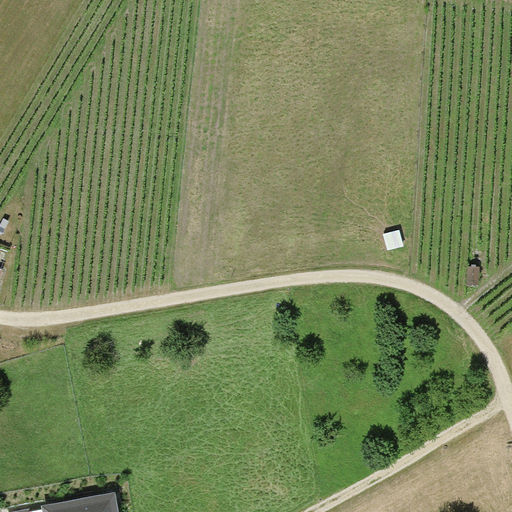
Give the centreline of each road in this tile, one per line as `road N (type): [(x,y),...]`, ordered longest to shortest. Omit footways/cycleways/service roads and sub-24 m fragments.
road 1 (track): [(511,429),(487,345),(447,304),(366,275),(52,319),(0,319)]
road 2 (track): [(503,398),(311,511)]
